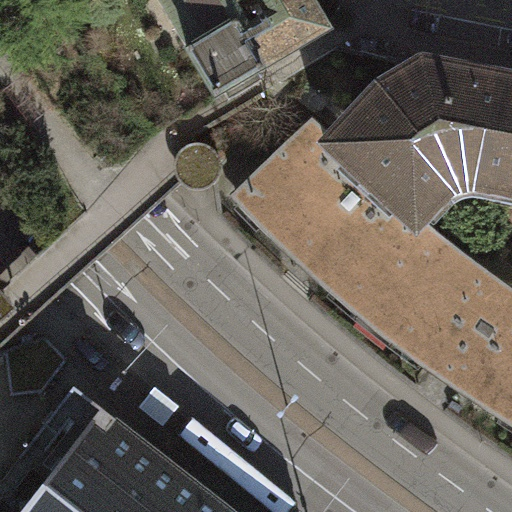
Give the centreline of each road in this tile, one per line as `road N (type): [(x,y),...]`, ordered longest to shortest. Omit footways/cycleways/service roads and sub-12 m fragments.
road 1 (tertiary): [(488,511),(278,343),(0,56)]
road 2 (tertiary): [(0,181),(241,422),(352,511)]
